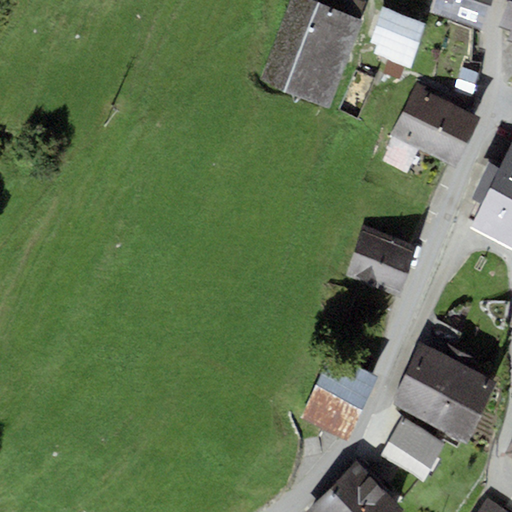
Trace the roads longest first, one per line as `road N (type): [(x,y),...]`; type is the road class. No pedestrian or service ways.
road 1 (residential): [(373,401),(492,115)]
road 2 (residential): [(373,401),(396,381),(462,244),(483,239),(511,257)]
